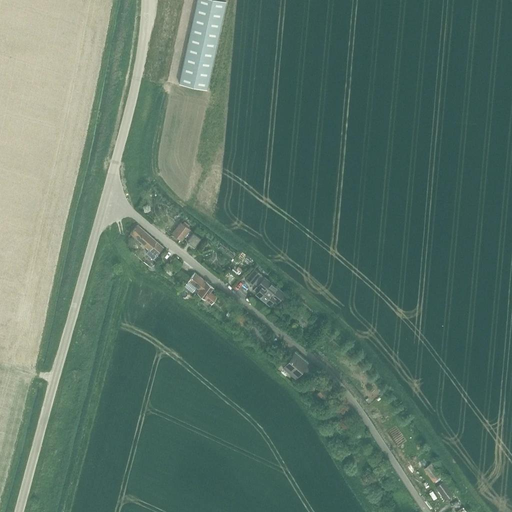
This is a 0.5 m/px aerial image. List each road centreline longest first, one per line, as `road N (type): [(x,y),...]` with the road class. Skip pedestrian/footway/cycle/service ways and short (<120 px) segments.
road 1 (unclassified): [(427,511),(334,379),(107,193)]
road 2 (unclassified): [(19,511),(107,193)]
road 3 (unclassified): [(107,193),(140,59),(145,0)]
